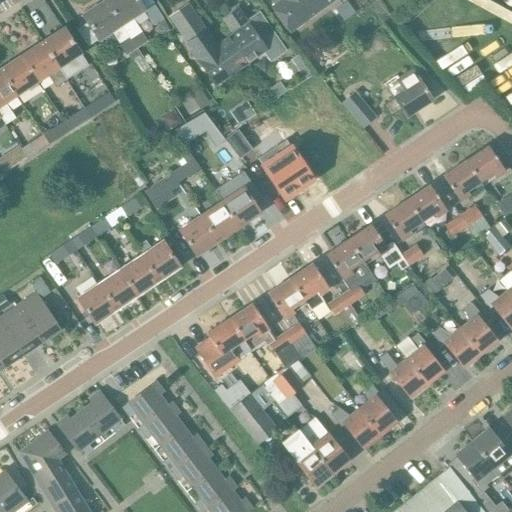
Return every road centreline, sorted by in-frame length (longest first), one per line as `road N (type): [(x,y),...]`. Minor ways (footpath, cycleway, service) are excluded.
road 1 (residential): [(0,429),(479,114)]
road 2 (residential): [(331,511),(511,368)]
